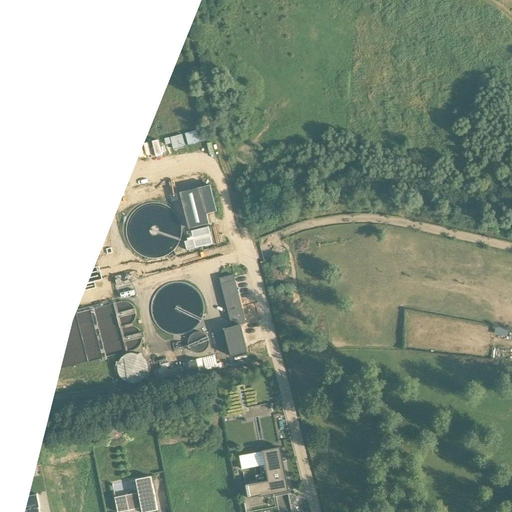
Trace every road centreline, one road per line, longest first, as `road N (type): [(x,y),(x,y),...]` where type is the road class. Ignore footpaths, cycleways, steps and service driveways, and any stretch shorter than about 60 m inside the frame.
road 1 (unclassified): [(316,511),(242,230)]
road 2 (track): [(242,230),(182,0)]
